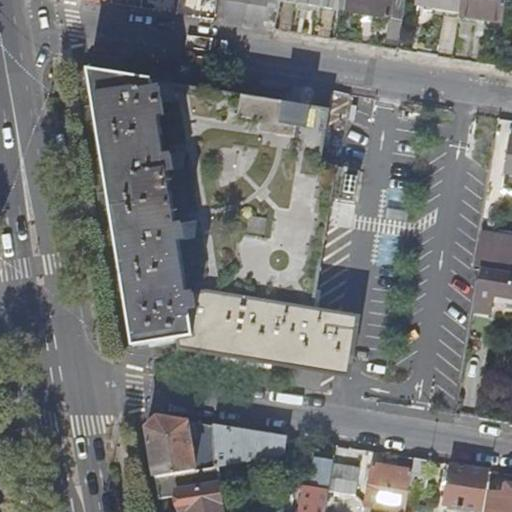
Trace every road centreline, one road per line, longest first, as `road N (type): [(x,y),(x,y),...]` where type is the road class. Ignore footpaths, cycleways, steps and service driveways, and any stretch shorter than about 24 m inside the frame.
road 1 (residential): [(0,35),(54,27),(511,100)]
road 2 (residential): [(511,452),(58,378)]
road 3 (primary): [(0,35),(46,309)]
road 4 (primary): [(58,378),(78,511)]
